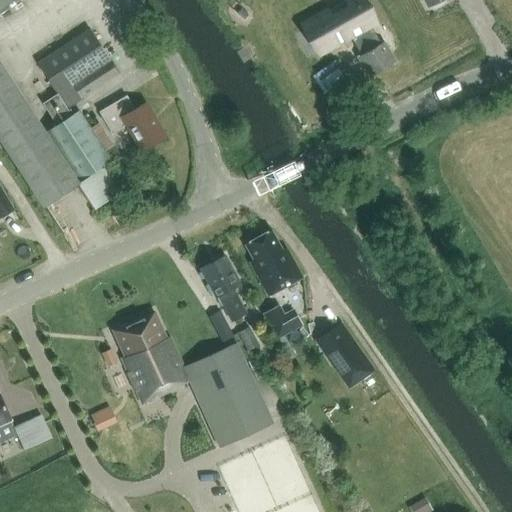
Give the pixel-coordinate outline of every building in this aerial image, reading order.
[(343,18),(327,26),(335,43),(351,35),(343,18)] [(370,76),(394,62),(383,42),(384,41),(376,26),(361,34),(369,49),(358,55),(370,76)] [(65,107),(117,74),(88,28),(36,62),(57,94),(43,103),(54,119),(67,110),(65,107)] [(140,150),(164,136),(145,103),(134,109),(126,95),(99,111),(111,133),(126,124),(140,150)] [(78,182),(111,161),(79,110),(45,131),(78,182)] [(0,218),(14,210),(0,186),(0,218)] [(245,243),(253,259),(249,261),(268,294),(300,276),(284,247),(281,249),(270,229),(245,243)] [(231,318),(244,311),(231,287),(239,283),(224,255),(200,268),(215,296),(218,294),(231,318)] [(233,336),(219,310),(207,317),(221,342),(233,336)] [(189,380),(198,402),(218,447),(272,423),(252,378),(236,342),(194,361),(184,365),(169,336),(164,338),(153,313),(115,330),(121,344),(125,354),(120,356),(127,372),(141,402),(189,380)] [(247,328),(238,333),(248,351),(257,346),(247,328)] [(354,346),(331,362),(348,385),(371,369),(354,346)] [(112,347),(102,351),(108,365),(118,361),(112,347)] [(293,414),(302,408),(282,380),(274,386),(293,414)] [(0,439),(0,422),(10,419),(0,397),(0,440),(1,441),(0,439)] [(115,403),(95,412),(103,429),(123,420),(115,403)] [(24,450),(52,438),(42,416),(29,421),(28,419),(14,425),(24,450)] [(415,504),(419,511),(434,511),(439,510),(431,496),(415,504)]
